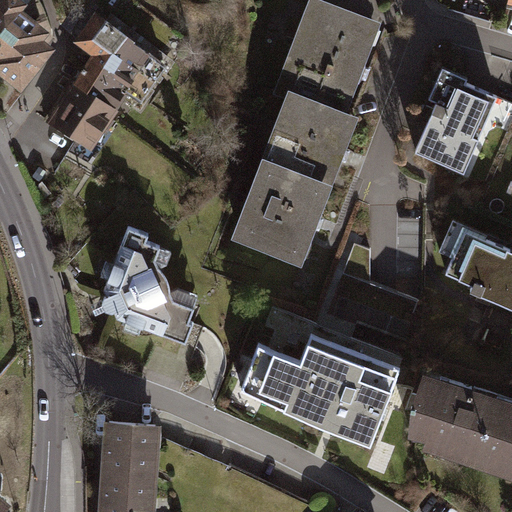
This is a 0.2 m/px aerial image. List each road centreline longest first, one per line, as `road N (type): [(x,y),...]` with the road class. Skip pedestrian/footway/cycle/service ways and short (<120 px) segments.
road 1 (residential): [(386,511),(201,413),(74,371),(50,373)]
road 2 (secondary): [(50,373),(38,279),(0,183)]
road 3 (secondary): [(44,511),(50,373)]
